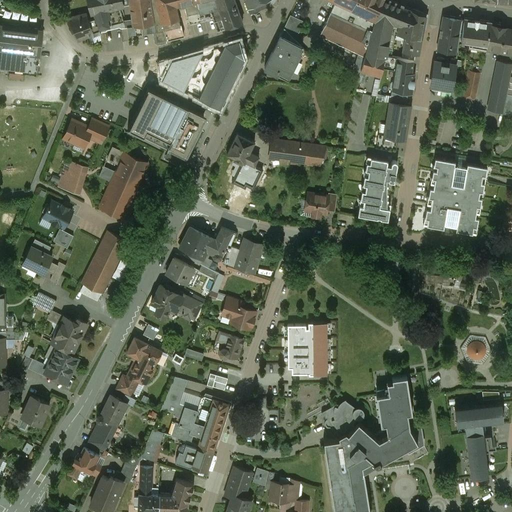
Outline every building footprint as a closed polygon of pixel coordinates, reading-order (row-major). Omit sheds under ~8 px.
[(120,0),(88,0),(92,13),(92,12),(92,14),(119,7),(122,6),(120,0)] [(153,24),(147,0),(128,0),(132,26),(142,25),(153,24)] [(147,0),(153,24),(154,30),(163,28),(166,40),(183,36),(177,9),(176,6),(178,5),(184,4),(187,15),(199,12),(196,0),(195,0),(147,0)] [(214,0),(203,0),(200,1),(199,0),(197,0),(196,0),(199,12),(199,15),(218,10),(214,0)] [(238,11),(234,0),(214,0),(218,10),(219,12),(225,28),(242,23),(238,11)] [(244,0),(250,14),(270,5),(273,3),(275,0),(244,0)] [(331,0),(335,2),(319,35),(358,54),(364,57),(366,50),(373,25),(381,0),(331,0)] [(402,7),(385,0),(381,0),(373,25),(366,50),(384,55),(391,57),(395,34),(405,36),(421,39),(424,23),(425,16),(406,8),(405,8),(402,7)] [(119,7),(92,14),(94,19),(98,27),(112,24),(123,21),(119,7)] [(225,28),(219,12),(212,14),(218,30),(225,28)] [(89,25),(86,14),(67,19),(78,39),(100,31),(98,27),(94,19),(90,20),(91,24),(89,25)] [(305,22),(290,15),(281,34),(295,41),(305,22)] [(461,19),(443,16),(437,50),(455,53),(461,19)] [(489,22),(464,18),(461,40),(473,42),(485,44),(489,22)] [(42,30),(0,25),(0,49),(27,53),(39,55),(42,30)] [(132,26),(121,28),(123,41),(143,38),(142,25),(132,26)] [(511,28),(490,25),(486,44),(486,48),(511,53),(511,28)] [(163,28),(154,30),(156,39),(159,38),(160,42),(166,40),(163,28)] [(280,71),(290,76),(304,46),(280,35),(264,69),(277,75),(280,71)] [(405,36),(402,51),(418,54),(421,39),(405,36)] [(243,39),(195,49),(199,73),(181,67),(171,65),(170,67),(162,65),(160,74),(177,79),(186,77),(187,86),(197,89),(200,79),(214,77),(224,79),(233,78),(231,70),(248,66),(246,57),(247,55),(243,39)] [(27,53),(0,49),(0,67),(25,70),(27,53)] [(384,55),(366,50),(364,57),(360,71),(366,72),(380,76),(384,55)] [(364,57),(358,54),(354,69),(360,71),(364,57)] [(413,60),(397,57),(395,70),(393,81),(391,83),(390,88),(391,90),(411,93),(415,73),(411,72),(413,60)] [(457,64),(434,60),(429,87),(452,91),(457,64)] [(511,68),(511,63),(496,60),(486,110),(503,114),(504,105),(507,94),(508,88),(509,82),(510,77),(511,68)] [(366,72),(360,71),(357,81),(363,83),(366,72)] [(480,74),(468,72),(463,92),(475,95),(480,74)] [(161,144),(184,155),(204,114),(149,87),(129,128),(143,135),(161,144)] [(511,95),(507,94),(504,105),(503,114),(511,115),(511,95)] [(410,105),(390,102),(385,135),(384,136),(397,138),(404,139),(410,105)] [(94,137),(91,142),(103,147),(112,126),(93,118),(89,127),(87,134),(94,137)] [(87,134),(89,127),(72,119),(63,141),(87,151),(91,142),(94,137),(87,134)] [(253,141),(237,133),(227,154),(234,158),(234,159),(241,163),(242,161),(244,162),(244,161),(254,165),(258,156),(249,152),(253,143),(253,141)] [(397,138),(384,136),(385,135),(378,134),(376,148),(395,151),(397,138)] [(161,144),(143,135),(141,139),(159,148),(161,144)] [(326,146),(271,139),(268,158),(280,159),(279,162),(288,163),(288,160),(320,165),(326,146)] [(112,146),(107,157),(110,158),(110,159),(114,161),(114,160),(119,162),(123,152),(112,146)] [(119,162),(99,206),(123,216),(148,163),(123,152),(119,162)] [(387,160),(367,156),(357,214),(377,218),(377,217),(380,217),(380,218),(388,219),(390,203),(388,203),(388,181),(394,182),(397,164),(397,163),(396,162),(395,161),(394,161),(393,161),(392,161),(391,162),(390,165),(387,165),(387,160)] [(455,160),(435,157),(423,223),(443,227),(444,223),(456,225),(455,229),(475,233),(487,166),(467,162),(466,167),(454,165),(455,160)] [(82,165),(66,160),(58,186),(74,192),(82,165)] [(262,169),(256,166),(246,186),(252,189),(260,174),(262,169)] [(266,177),(260,174),(252,189),(258,192),(266,177)] [(337,194),(328,192),(328,196),(326,210),(334,212),(337,194)] [(328,196),(307,193),(305,210),(312,211),(312,215),(319,216),(320,212),(325,213),(326,210),(328,196)] [(62,205),(51,200),(42,217),(52,222),(52,223),(58,226),(58,225),(64,227),(72,211),(67,208),(68,207),(62,204),(62,205)] [(213,237),(190,226),(179,247),(202,259),(206,250),(213,237)] [(236,232),(221,227),(215,239),(230,247),(236,232)] [(73,235),(62,229),(55,242),(67,248),(73,235)] [(108,230),(82,282),(101,292),(127,240),(108,230)] [(215,239),(213,237),(206,250),(213,254),(214,257),(217,259),(220,257),(221,254),(223,251),(224,249),(228,252),(230,247),(215,239)] [(36,238),(34,242),(49,249),(51,244),(36,238)] [(262,246),(244,240),(235,266),(253,272),(262,246)] [(52,256),(31,246),(23,263),(43,273),(52,256)] [(194,267),(174,257),(166,273),(186,283),(194,267)] [(59,261),(50,279),(57,282),(65,265),(59,261)] [(219,273),(202,264),(199,271),(216,279),(219,273)] [(219,273),(211,290),(216,292),(224,275),(219,273)] [(188,297),(184,295),(182,296),(176,293),(178,290),(169,286),(167,288),(159,285),(151,302),(158,305),(155,312),(155,314),(156,316),(157,317),(159,318),(161,318),(163,318),(165,317),(168,310),(174,313),(176,310),(181,312),(181,313),(183,314),(182,316),(189,319),(192,312),(194,313),(199,304),(189,299),(188,297)] [(56,301),(38,292),(33,304),(50,312),(56,301)] [(245,301),(228,295),(226,301),(243,307),(245,301)] [(243,307),(226,301),(222,314),(232,317),(230,322),(249,328),(250,325),(251,325),(254,318),(253,317),(255,311),(243,307)] [(65,316),(54,311),(50,319),(54,321),(55,319),(61,322),(65,316)] [(75,322),(65,317),(65,316),(61,322),(64,324),(58,336),(55,334),(51,343),(57,346),(72,353),(85,326),(75,321),(75,322)] [(87,322),(77,317),(75,321),(85,326),(87,322)] [(4,326),(4,323),(0,322),(0,331),(12,331),(12,326),(4,326)] [(306,324),(288,325),(288,367),(292,367),(292,373),(309,373),(309,374),(313,374),(313,322),(308,322),(308,328),(306,328),(306,324)] [(327,360),(327,322),(313,322),(313,374),(328,374),(327,360)] [(12,331),(0,331),(0,338),(4,338),(4,339),(15,339),(15,331),(12,331)] [(229,335),(219,331),(214,347),(220,349),(223,348),(225,348),(227,341),(229,335)] [(243,339),(229,335),(227,341),(239,345),(240,346),(243,339)] [(131,358),(136,361),(153,367),(161,351),(146,343),(147,343),(134,336),(126,352),(132,355),(131,358)] [(227,341),(225,348),(223,348),(220,349),(219,352),(221,355),(224,356),(227,355),(235,358),(239,345),(227,341)] [(481,343),(473,342),(468,349),(471,356),(479,357),(484,351),(481,343)] [(72,353),(57,346),(45,372),(66,383),(79,357),(72,353)] [(190,347),(188,354),(204,358),(205,351),(190,347)] [(32,359),(26,356),(21,367),(27,370),(32,359)] [(154,370),(153,367),(136,361),(128,377),(137,379),(144,382),(147,376),(151,376),(154,370)] [(210,373),(207,385),(224,389),(227,377),(210,373)] [(128,395),(137,379),(128,377),(124,375),(117,389),(128,395)] [(353,425),(347,433),(339,437),(331,438),(323,439),(334,509),(348,506),(349,511),(371,511),(370,507),(369,508),(368,506),(370,505),(369,500),(368,501),(367,498),(369,498),(368,493),(366,493),(366,491),(368,491),(367,486),(365,486),(363,471),(363,470),(376,463),(403,448),(408,452),(423,444),(421,427),(408,416),(407,416),(407,412),(411,411),(411,410),(413,409),(412,405),(410,405),(410,403),(412,402),(411,397),(409,398),(408,388),(409,388),(409,383),(407,383),(407,381),(408,381),(408,376),(406,376),(406,375),(391,377),(392,380),(387,381),(387,384),(388,392),(376,394),(376,395),(375,396),(375,400),(377,400),(377,402),(376,403),(376,408),(378,407),(378,410),(377,410),(377,415),(379,415),(379,417),(378,417),(379,422),(380,422),(380,423),(385,423),(386,428),(373,434),(358,421),(353,425)] [(174,376),(161,408),(181,415),(184,405),(179,403),(187,379),(174,376)] [(11,380),(0,380),(0,390),(5,390),(5,391),(11,391),(11,380)] [(499,392),(483,391),(483,399),(499,398),(499,392)] [(127,403),(110,394),(110,395),(104,407),(100,414),(99,415),(116,423),(127,403)] [(49,404),(31,395),(25,409),(22,416),(23,417),(30,420),(40,424),(49,404)] [(204,395),(200,397),(196,409),(197,409),(193,421),(204,424),(213,398),(204,395)] [(181,415),(178,423),(175,421),(174,423),(171,434),(165,432),(165,433),(199,444),(214,449),(220,429),(228,403),(213,398),(204,424),(193,421),(197,409),(196,409),(184,405),(181,415)] [(355,407),(345,399),(341,402),(338,405),(337,403),(317,415),(320,420),(321,420),(331,438),(339,437),(347,433),(353,425),(352,424),(357,418),(358,418),(360,418),(361,417),(362,416),(363,415),(363,414),(364,413),(364,412),(363,411),(363,409),(362,408),(361,407),(360,407),(358,406),(357,407),(355,407)] [(501,402),(455,407),(457,425),(465,424),(482,422),(503,420),(501,402)] [(25,409),(16,404),(8,421),(19,426),(23,417),(22,416),(25,409)] [(116,423),(99,415),(100,414),(97,415),(96,417),(97,420),(99,421),(94,432),(108,439),(116,423)] [(30,420),(23,417),(19,426),(18,426),(19,428),(24,430),(26,429),(30,420)] [(482,422),(465,424),(466,433),(483,431),(482,422)] [(466,433),(470,476),(488,474),(483,431),(466,433)] [(108,439),(94,432),(89,443),(103,450),(108,439)] [(147,440),(140,456),(151,460),(157,443),(147,440)] [(183,451),(179,450),(175,461),(191,467),(192,464),(191,464),(194,457),(189,455),(192,446),(186,443),(183,451)] [(214,449),(199,444),(197,447),(192,446),(189,455),(194,457),(191,464),(192,464),(195,465),(207,469),(214,449)] [(98,455),(83,447),(78,457),(75,455),(72,463),(72,464),(68,473),(76,477),(80,468),(90,473),(98,455)] [(136,467),(125,461),(120,473),(116,471),(114,476),(123,480),(123,481),(129,483),(136,467)] [(253,471),(234,465),(234,466),(233,466),(231,472),(232,472),(224,495),(232,498),(227,511),(247,511),(251,499),(241,496),(247,477),(250,478),(253,471)] [(153,466),(140,466),(139,493),(150,494),(150,488),(152,488),(153,466)] [(269,471),(257,467),(255,474),(253,481),(265,485),(267,478),(269,471)] [(109,478),(103,475),(90,505),(91,505),(99,508),(99,509),(100,509),(102,506),(110,509),(111,510),(123,481),(123,480),(114,476),(111,475),(109,478)] [(176,478),(173,489),(172,489),(170,494),(157,493),(157,494),(159,494),(158,511),(160,511),(165,511),(166,511),(168,511),(185,511),(187,507),(186,506),(188,500),(189,500),(191,495),(190,495),(191,491),(192,491),(194,486),(193,485),(193,484),(176,478)] [(300,481),(289,478),(289,483),(290,483),(288,500),(295,500),(297,500),(300,481)] [(289,483),(271,481),(270,499),(288,501),(288,500),(290,483),(289,483)] [(139,493),(138,497),(134,497),(133,505),(138,505),(138,511),(148,511),(157,511),(158,511),(159,494),(157,494),(150,494),(139,493)] [(297,500),(295,500),(294,511),(308,511),(308,507),(312,507),(313,501),(297,500)]
